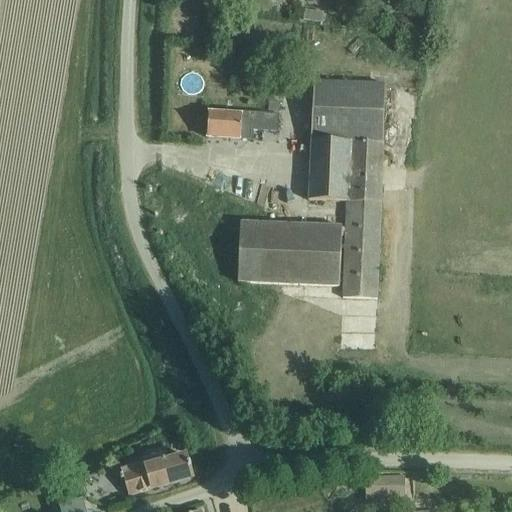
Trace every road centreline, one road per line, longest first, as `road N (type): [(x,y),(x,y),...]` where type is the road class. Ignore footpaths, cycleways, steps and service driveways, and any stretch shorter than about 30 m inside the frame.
road 1 (unclassified): [(254,473),(133,217),(130,0)]
road 2 (unclassified): [(511,464),(334,461),(254,473)]
